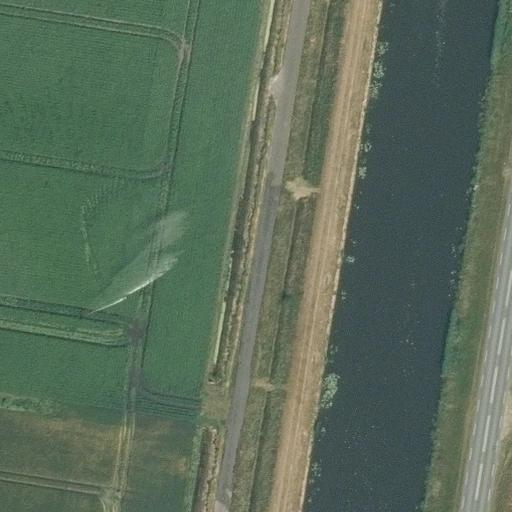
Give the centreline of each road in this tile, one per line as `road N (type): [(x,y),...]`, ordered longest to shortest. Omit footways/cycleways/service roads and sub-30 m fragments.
road 1 (unclassified): [(220,511),(301,0)]
road 2 (secondary): [(473,511),(511,272)]
